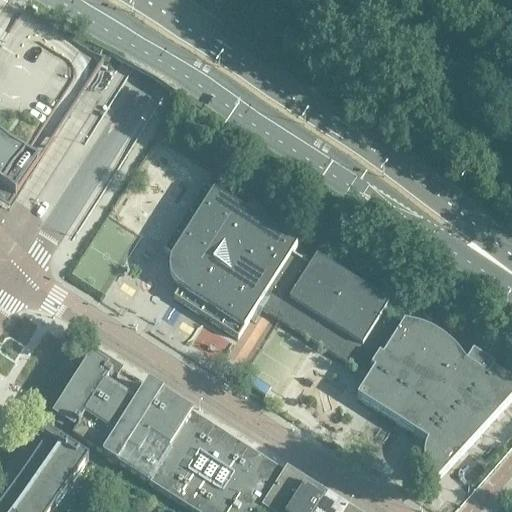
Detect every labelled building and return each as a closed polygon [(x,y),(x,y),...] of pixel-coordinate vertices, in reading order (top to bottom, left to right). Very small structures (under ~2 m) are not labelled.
[(0,199),(7,203),(12,208),(88,92),(80,87),(0,34),(0,199)] [(389,307),(316,261),(310,269),(291,257),(297,248),(283,240),(256,222),(203,188),(163,253),(187,268),(191,268),(192,275),(189,276),(173,300),(237,341),(258,309),(369,380),(402,328),(383,316),(389,307)] [(436,484),(511,401),(511,385),(492,373),(487,379),(465,365),(462,361),(460,358),(457,354),(452,349),(449,346),(445,343),(441,341),(438,338),(434,336),(430,334),(425,332),(421,330),(417,329),(412,328),(408,327),(403,326),(402,328),(369,380),(356,400),(427,445),(426,447),(425,450),(424,453),(423,455),(423,458),(423,461),(424,464),(424,466),(425,469),(426,472),(428,475),(429,478),(432,481),(436,484)] [(284,476),(192,417),(161,398),(162,397),(161,396),(149,388),(147,388),(146,391),(143,396),(141,398),(135,408),(104,389),(109,381),(111,382),(113,379),(115,380),(121,370),(106,361),(100,370),(92,364),(86,373),(85,372),(62,409),(63,410),(57,419),(59,420),(76,430),(72,438),(103,458),(103,460),(116,468),(117,468),(117,467),(187,511),(261,511),(264,508),(284,476)] [(0,511),(53,511),(88,463),(63,446),(61,445),(61,443),(60,444),(59,444),(58,444),(58,445),(48,439),(47,438),(46,438),(45,439),(44,439),(43,440),(43,441),(43,442),(43,443),(43,444),(44,445),(45,445),(45,446),(45,447),(30,469),(14,491),(7,501),(0,509),(0,511)] [(290,511),(306,488),(285,475),(284,476),(264,508),(269,511),(290,511)] [(317,511),(325,501),(306,488),(290,511),(317,511)] [(343,511),(325,501),(317,511),(343,511)]
